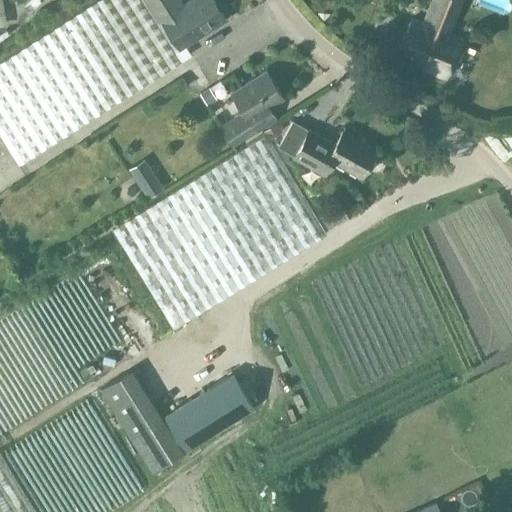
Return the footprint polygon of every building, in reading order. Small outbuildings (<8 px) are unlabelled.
[(179,50),(148,0),(99,0),(0,63),(0,135),(18,165),(181,62),(175,52),(179,50)] [(6,0),(0,0),(0,24),(10,23),(6,0)] [(180,0),(148,0),(179,50),(226,20),(213,0),(193,0),(184,6),(180,0)] [(446,80),(463,38),(450,33),(463,0),(432,0),(424,21),(422,22),(412,18),(395,60),(418,69),(419,66),(433,71),(432,74),(446,80)] [(270,107),(283,99),(266,72),(232,94),(244,113),(221,127),(233,146),(256,131),(277,118),(270,107)] [(200,94),(206,104),(213,100),(207,89),(200,94)] [(279,145),(294,154),(293,156),(324,175),(332,161),(361,178),(377,150),(343,130),(335,144),(309,129),(308,130),(293,121),(279,145)] [(264,130),(269,138),(281,131),(276,123),(264,130)] [(331,227),(324,215),(318,219),(265,135),(112,229),(174,328),(327,234),(325,231),(331,227)] [(148,154),(134,159),(142,182),(156,178),(148,154)] [(149,198),(162,189),(156,179),(143,188),(149,198)] [(233,372),(164,415),(185,449),(254,406),(233,372)] [(0,511),(36,511),(0,454),(0,511)]
